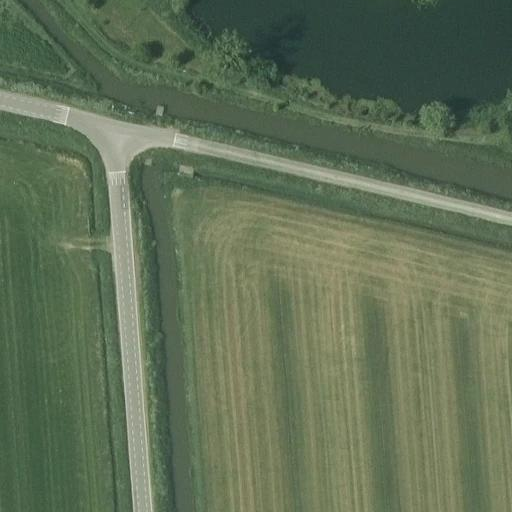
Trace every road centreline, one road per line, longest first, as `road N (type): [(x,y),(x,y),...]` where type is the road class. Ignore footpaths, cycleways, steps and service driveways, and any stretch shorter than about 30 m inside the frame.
road 1 (unclassified): [(511,218),(108,132)]
road 2 (unclassified): [(137,511),(108,132)]
road 3 (track): [(199,84),(125,64),(63,0)]
